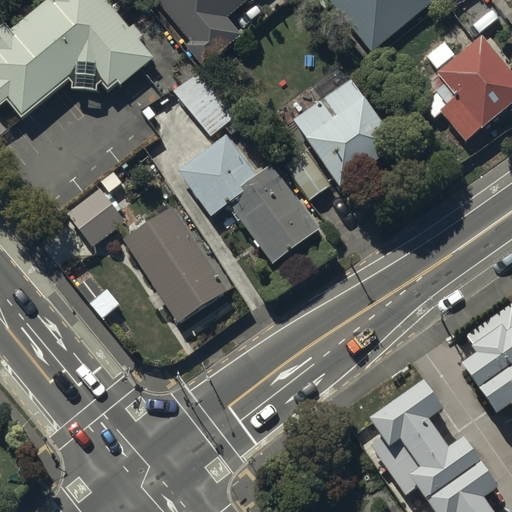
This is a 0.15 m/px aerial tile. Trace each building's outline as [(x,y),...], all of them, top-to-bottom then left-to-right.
[(22,123),(70,83),(75,89),(74,96),(99,99),(98,93),(104,89),(110,96),(120,88),(123,91),(155,63),(139,45),(144,41),(135,31),(132,34),(103,0),(47,0),(49,3),(12,34),(7,28),(0,33),(0,115),(9,108),(22,123)] [(154,0),(193,46),(187,51),(205,72),(243,40),(228,21),(253,0),(154,0)] [(326,0),(373,56),(440,0),(326,0)] [(511,82),(483,47),(440,83),(457,104),(441,118),(467,149),(511,112),(511,82)] [(198,71),(175,90),(211,134),(234,115),(198,71)] [(352,86),(295,125),(342,194),(399,155),(352,86)] [(256,181),(228,142),(180,176),(214,223),(233,210),(275,269),(321,236),(273,169),(256,181)] [(303,152),(284,165),(307,199),(326,185),(303,152)] [(126,227),(101,194),(68,219),(94,252),(126,227)] [(174,214),(125,246),(180,330),(229,298),(174,214)] [(511,308),(467,340),(476,353),(460,364),(495,415),(511,404),(511,405),(511,308)] [(421,373),(366,412),(379,431),(367,439),(404,493),(416,484),(434,510),(431,511),(511,511),(511,508),(506,511),(494,511),(480,491),(495,481),(460,430),(445,440),(426,413),(441,402),(421,373)] [(340,511),(336,498),(316,503),(319,511),(340,511)]
